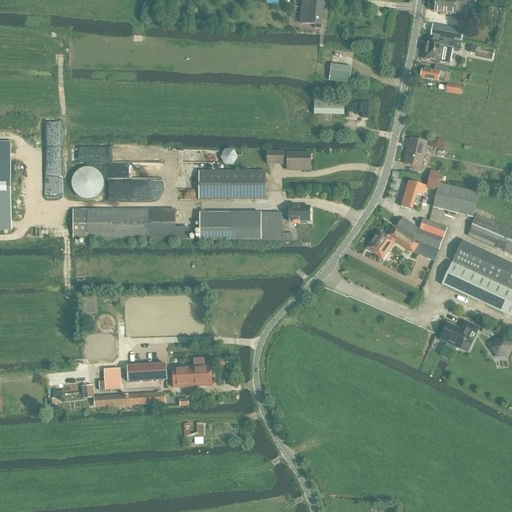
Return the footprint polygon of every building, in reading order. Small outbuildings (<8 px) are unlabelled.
[(302,0),(300,24),(315,25),(315,29),(321,30),(323,0),(302,0)] [(460,0),(436,0),(435,11),(435,12),(455,15),(455,14),(464,15),(466,1),(460,0)] [(489,7),(486,18),(496,21),(499,10),(489,7)] [(447,28),(444,39),(453,41),(461,42),(463,31),(447,28)] [(427,46),(424,60),(450,65),(453,49),(460,50),(461,42),(453,41),(453,43),(440,40),(428,38),(427,44),(427,46)] [(468,45),(467,53),(474,54),(475,47),(468,45)] [(445,83),(448,69),(435,66),(435,71),(422,69),(421,79),(445,83)] [(461,95),(462,87),(447,85),(446,92),(461,95)] [(421,168),(427,143),(410,139),(404,165),(421,168)] [(0,229),(11,230),(11,183),(10,142),(0,142),(0,229)] [(224,166),(233,166),(237,158),(233,150),(224,150),(220,158),(224,166)] [(310,170),(310,154),(284,154),(284,153),(268,153),(268,165),(284,165),(284,159),(287,159),(287,170),(310,170)] [(72,180),(71,184),(72,189),(74,194),(77,197),(81,200),(86,201),(91,200),(96,198),(99,195),(102,191),(103,186),(103,181),(102,177),(99,173),(95,170),(90,168),(86,168),(81,169),(77,172),(74,175),(72,180)] [(198,201),(265,200),(265,172),(198,172),(198,201)] [(440,183),(441,174),(431,172),(429,180),(440,183)] [(429,180),(427,189),(437,191),(433,208),(467,217),(473,218),(474,212),(479,194),(450,187),(446,186),(439,184),(440,183),(429,180)] [(424,197),(427,188),(409,182),(401,207),(411,210),(415,197),(417,198),(418,195),(424,197)] [(310,223),(310,208),(289,207),(289,222),(310,223)] [(175,229),(175,210),(89,210),(73,211),(73,241),(89,241),(189,240),(189,229),(175,229)] [(199,241),(231,241),(282,241),(281,214),(231,214),(199,214),(199,241)] [(476,216),(468,236),(498,248),(511,254),(511,230),(506,228),(476,216)] [(417,229),(403,219),(401,221),(396,228),(415,241),(420,243),(439,251),(447,229),(423,219),(419,230),(417,229)] [(379,231),(366,248),(383,260),(396,242),(413,254),(414,253),(419,255),(435,262),(439,251),(420,243),(420,245),(415,241),(396,228),(394,227),(387,237),(379,231)] [(511,264),(462,241),(453,263),(442,286),(511,319),(511,264)] [(115,307),(124,307),(124,294),(115,295),(115,307)] [(471,344),(478,329),(464,323),(461,330),(459,330),(447,325),(441,340),(448,343),(446,346),(454,350),(455,347),(460,349),(460,350),(467,354),(472,345),(471,344)] [(481,333),(489,336),(492,330),(484,327),(481,333)] [(195,368),(192,369),(193,387),(213,386),(211,367),(204,368),(204,361),(201,361),(201,360),(194,360),(195,368)] [(128,368),(129,383),(143,382),(167,381),(166,365),(142,367),(142,368),(128,368)] [(106,390),(122,389),(121,369),(105,370),(106,390)] [(173,389),(193,387),(192,369),(172,370),(173,389)] [(82,387),(83,399),(94,398),(93,386),(82,387)] [(107,407),(112,407),(165,404),(164,396),(164,394),(111,397),(94,398),(95,410),(108,409),(107,407)]
